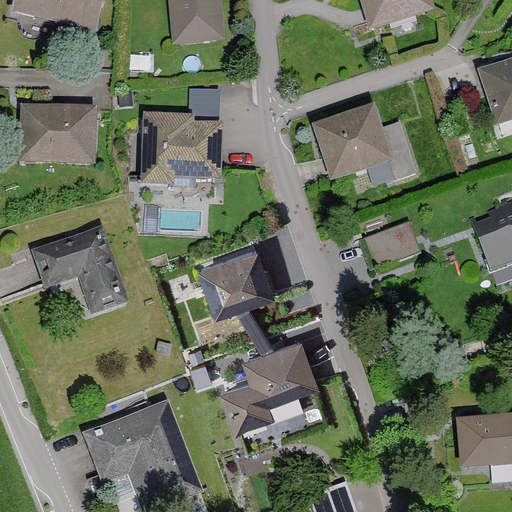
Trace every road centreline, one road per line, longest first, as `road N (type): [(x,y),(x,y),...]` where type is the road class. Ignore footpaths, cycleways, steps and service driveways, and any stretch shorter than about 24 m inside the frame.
road 1 (residential): [(395,511),(292,202),(273,109)]
road 2 (residential): [(273,109),(436,64)]
road 3 (residential): [(0,356),(48,511)]
